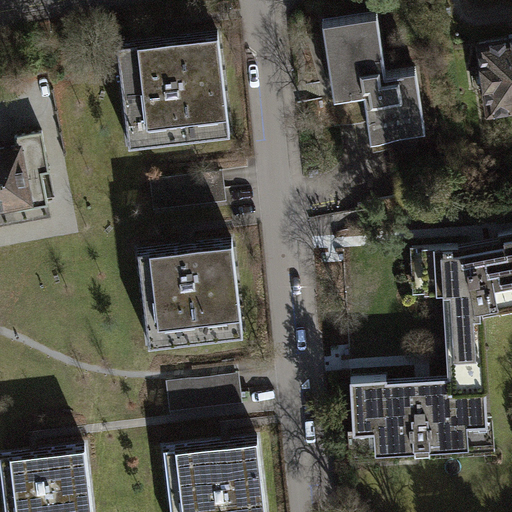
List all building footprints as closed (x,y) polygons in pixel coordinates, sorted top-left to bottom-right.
[(372,136),(426,127),(417,67),(386,72),(377,13),(324,21),(336,95),(365,91),(372,136)] [(118,42),(129,143),(230,131),(219,31),(172,36),(118,42)] [(511,37),(477,43),(488,111),(511,106),(511,37)] [(18,208),(48,203),(43,170),(50,169),(43,130),(15,135),(17,145),(0,147),(0,204),(17,202),(18,208)] [(224,168),(150,177),(154,208),(227,199),(225,178),(224,168)] [(449,357),(484,355),(481,314),(511,307),(511,227),(499,230),(501,240),(459,248),(458,242),(413,246),(415,273),(442,271),(449,357)] [(149,342),(244,331),(233,237),(190,242),(138,248),(149,342)] [(484,355),(449,357),(450,379),(388,383),(387,375),(351,377),(355,438),(369,437),(370,456),(474,449),(473,430),(488,430),(484,355)] [(240,371),(167,379),(171,409),(243,401),(241,381),(240,371)] [(267,511),(258,436),(164,447),(171,511),(267,511)] [(93,511),(86,443),(0,453),(6,511),(93,511)]
